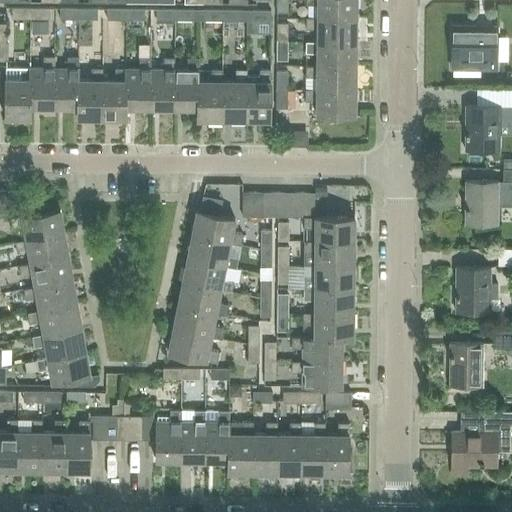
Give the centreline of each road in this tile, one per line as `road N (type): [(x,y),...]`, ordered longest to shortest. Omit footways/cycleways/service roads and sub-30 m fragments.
road 1 (residential): [(400,167),(0,163)]
road 2 (residential): [(397,511),(400,167)]
road 3 (residential): [(400,167),(402,0)]
